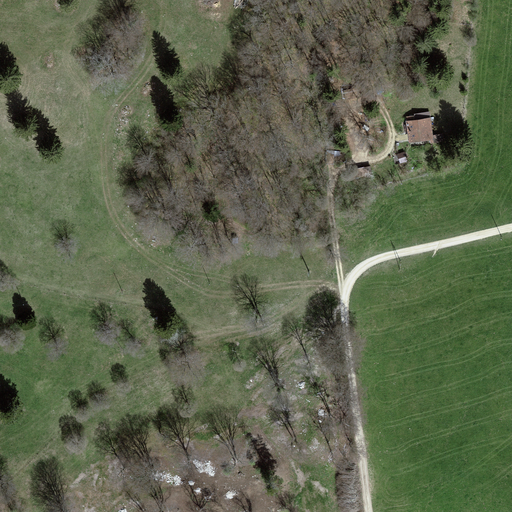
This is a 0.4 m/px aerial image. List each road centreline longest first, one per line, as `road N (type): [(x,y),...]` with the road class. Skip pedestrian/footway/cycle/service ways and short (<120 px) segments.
road 1 (unclassified): [(368,511),(343,287),(381,258),(511,228)]
road 2 (track): [(0,263),(249,315),(343,287)]
